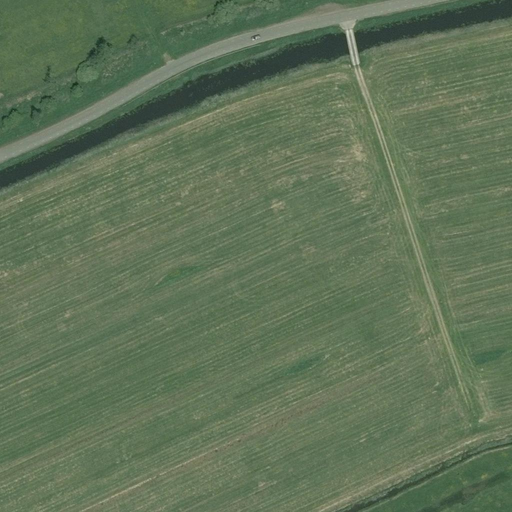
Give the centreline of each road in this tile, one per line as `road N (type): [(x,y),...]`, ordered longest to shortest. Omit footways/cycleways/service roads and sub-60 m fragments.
road 1 (unclassified): [(0,157),(202,55),(432,0)]
road 2 (track): [(341,19),(423,265)]
